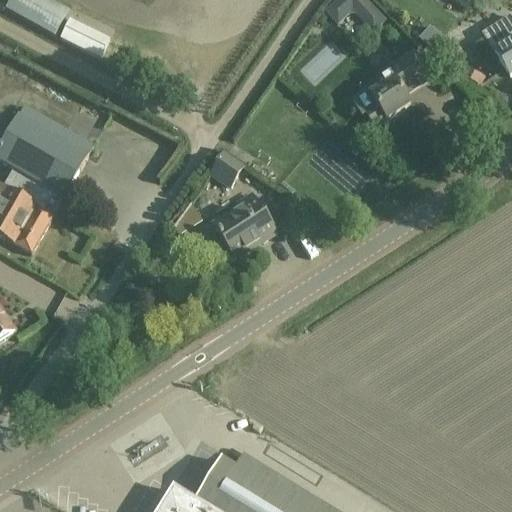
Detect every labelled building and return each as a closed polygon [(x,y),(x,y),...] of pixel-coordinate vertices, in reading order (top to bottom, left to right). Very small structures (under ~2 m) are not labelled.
[(37,0),(13,0),(6,14),(56,41),(69,16),(37,0)] [(358,38),(358,10),(330,9),(330,37),(358,38)] [(110,47),(79,31),(72,27),(63,44),(101,65),(110,47)] [(457,57),(480,41),(473,31),(449,47),(457,57)] [(496,31),(484,38),(510,81),(511,79),(511,44),(506,48),(496,31)] [(384,90),(371,99),(369,96),(365,95),(354,102),(353,106),(362,119),(366,117),(374,130),(386,123),(387,124),(410,108),(404,99),(430,83),(416,61),(380,85),(384,90)] [(94,150),(79,141),(24,109),(0,150),(0,166),(13,174),(3,191),(54,220),(94,150)] [(210,178),(230,192),(243,173),(223,159),(210,178)] [(54,220),(3,191),(0,189),(0,240),(32,259),(54,220)] [(262,244),(263,247),(277,238),(252,199),(238,207),(243,214),(216,231),(212,225),(211,225),(219,238),(218,239),(221,244),(222,243),(223,244),(210,264),(220,270),(216,277),(217,277),(221,270),(262,244)] [(0,346),(16,336),(0,312),(0,346)] [(162,511),(299,511),(222,464),(200,452),(174,493),(162,511)]
